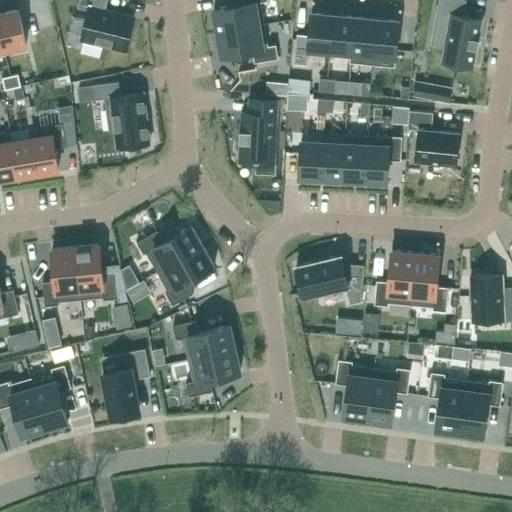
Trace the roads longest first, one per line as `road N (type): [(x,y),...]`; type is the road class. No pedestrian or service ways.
road 1 (residential): [(261,240),(309,222),(477,225),(486,212),(511,38)]
road 2 (residential): [(283,457),(143,458),(0,493)]
road 3 (residential): [(511,487),(283,457)]
road 4 (residential): [(283,457),(261,240)]
road 5 (residential): [(188,163),(103,210),(0,223)]
road 6 (residential): [(188,163),(170,0)]
